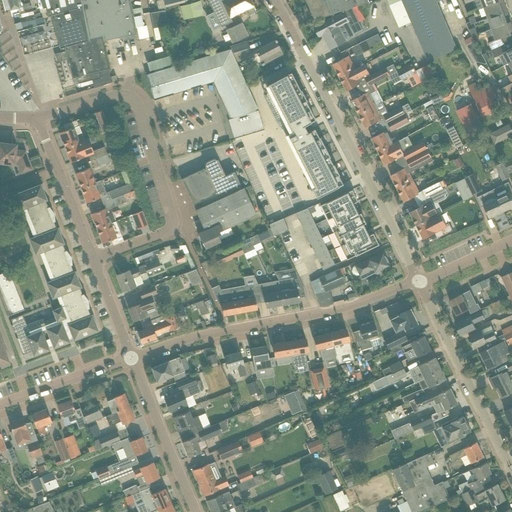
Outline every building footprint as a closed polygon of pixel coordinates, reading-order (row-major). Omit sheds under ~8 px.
[(43,8),(40,0),(6,0),(11,16),(12,16),(13,16),(43,8)] [(45,7),(47,16),(50,15),(59,48),(64,47),(88,40),(80,0),(40,0),(43,8),(45,7)] [(80,0),(88,40),(102,36),(102,41),(136,34),(135,24),(130,0),(80,0)] [(207,0),(221,27),(232,22),(229,17),(244,10),(247,16),(256,12),(249,0),(225,0),(222,2),(221,0),(207,0)] [(307,0),(315,20),(343,11),(352,8),(357,5),(358,5),(359,6),(370,2),(369,0),(307,0)] [(444,0),(401,0),(428,61),(457,48),(439,6),(446,4),(444,0)] [(203,14),(200,1),(194,3),(184,6),(179,7),(183,20),(203,14)] [(484,8),(488,18),(504,13),(503,10),(506,9),(503,1),(484,8)] [(357,5),(352,8),(359,22),(364,19),(357,5)] [(343,13),(315,28),(319,37),(323,35),(330,49),(336,46),(345,41),(353,37),(353,34),(362,29),(358,22),(359,22),(352,8),(343,11),(343,13)] [(150,13),(153,28),(168,25),(165,10),(150,13)] [(488,18),(492,29),(510,22),(507,14),(504,15),(504,13),(488,18)] [(20,22),(12,23),(14,32),(21,30),(20,22)] [(511,34),(511,32),(511,31),(511,26),(510,22),(492,29),(487,31),(486,31),(490,42),(488,43),(492,50),(504,45),(501,38),(511,34)] [(232,43),(247,36),(241,23),(226,30),(232,43)] [(81,78),(83,83),(91,80),(94,88),(111,83),(102,41),(102,36),(88,40),(64,47),(65,51),(60,52),(62,61),(67,60),(72,78),(75,77),(76,79),(81,78)] [(248,59),(258,56),(262,63),(261,63),(262,65),(265,64),(264,63),(282,54),(276,42),(277,41),(276,40),(256,51),(255,50),(250,51),(250,53),(246,54),(248,59)] [(367,40),(352,47),(357,56),(371,48),(367,40)] [(485,64),(487,63),(474,41),(467,46),(476,62),(485,64)] [(232,48),(235,58),(246,54),(250,53),(250,51),(247,43),(232,48)] [(504,54),(509,63),(511,61),(511,48),(507,51),(504,45),(492,50),(495,57),(504,54)] [(230,49),(146,74),(146,73),(145,73),(153,100),(212,82),(229,119),(227,119),(233,138),(264,129),(258,111),(230,49)] [(173,64),(170,55),(147,63),(149,71),(173,64)] [(333,64),(340,77),(352,71),(349,66),(352,64),(348,56),(333,64)] [(511,61),(509,63),(511,69),(511,74),(508,76),(511,83),(503,88),(506,93),(511,90),(511,61)] [(412,63),(389,75),(393,84),(416,73),(412,63)] [(362,83),(360,78),(369,73),(365,65),(352,71),(340,77),(346,91),(355,86),(362,83)] [(385,68),(366,78),(369,86),(389,76),(385,68)] [(267,84),(272,94),(277,103),(281,113),(286,122),(290,131),(291,131),(286,133),(290,140),(295,150),(299,159),(304,168),(309,177),(313,186),(310,187),(316,197),(342,184),(337,175),(338,174),(333,164),(332,164),(328,157),(329,156),(324,146),(319,136),(318,137),(313,128),(310,130),(307,123),(309,122),(314,119),(309,109),(305,101),(306,101),(301,90),(300,91),(296,82),(290,72),(267,84)] [(421,83),(418,75),(412,78),(415,86),(421,83)] [(471,105),(457,111),(464,126),(469,135),(483,128),(477,118),(482,115),(483,117),(497,110),(493,101),(491,99),(496,97),(490,85),(479,91),(475,83),(469,86),(477,103),(476,103),(472,106),(471,105)] [(352,101),(359,115),(371,108),(368,103),(371,101),(367,93),(361,97),(352,101)] [(408,104),(402,107),(405,114),(412,111),(408,104)] [(384,115),(388,123),(405,114),(402,107),(401,106),(384,115)] [(371,108),(359,115),(366,128),(375,123),(381,120),(377,113),(374,114),(371,108)] [(110,130),(102,110),(94,113),(102,133),(110,130)] [(405,114),(388,123),(392,130),(409,121),(405,114)] [(511,131),(509,124),(489,134),(495,144),(511,135),(511,131)] [(84,140),(78,126),(65,130),(59,133),(65,147),(78,142),(84,140)] [(453,126),(446,130),(456,148),(462,145),(453,126)] [(371,138),(378,152),(394,144),(387,130),(371,138)] [(78,142),(65,147),(71,162),(84,157),(88,155),(93,153),(92,151),(87,138),(84,140),(78,142)] [(398,152),(405,148),(401,140),(394,144),(378,152),(385,165),(401,157),(398,152)] [(407,160),(427,150),(426,147),(424,142),(403,153),(407,160)] [(4,143),(2,163),(14,165),(14,161),(17,161),(21,173),(32,169),(25,151),(16,150),(16,144),(4,143)] [(93,153),(88,155),(90,161),(107,154),(104,147),(92,151),(93,153)] [(430,155),(427,150),(407,160),(410,167),(421,161),(424,165),(433,161),(430,155)] [(107,154),(90,161),(93,168),(109,162),(107,154)] [(459,158),(454,161),(458,169),(463,166),(459,158)] [(181,179),(193,205),(200,202),(202,207),(233,193),(230,188),(239,184),(234,172),(225,176),(218,161),(213,159),(206,162),(205,166),(205,168),(181,179)] [(510,177),(503,162),(495,166),(502,181),(510,177)] [(75,173),(81,188),(94,183),(88,168),(75,173)] [(390,175),(397,189),(413,181),(406,168),(399,171),(390,175)] [(481,191),(473,173),(464,178),(473,195),(481,191)] [(81,188),(87,203),(107,195),(101,180),(94,183),(81,188)] [(413,181),(397,189),(404,202),(420,194),(413,181)] [(439,182),(422,190),(426,198),(444,189),(443,189),(447,187),(443,181),(440,182),(439,182)] [(511,189),(509,182),(492,190),(496,198),(503,212),(511,207),(511,197),(510,192),(511,191),(511,189)] [(127,185),(108,192),(111,199),(123,195),(124,194),(130,192),(127,185)] [(40,193),(37,186),(12,195),(18,211),(22,209),(33,237),(29,239),(35,254),(39,252),(51,281),(46,282),(52,298),(57,296),(61,307),(53,310),(55,318),(44,322),(43,319),(26,325),(22,315),(10,319),(12,324),(11,325),(14,334),(16,333),(17,338),(16,338),(22,355),(31,351),(33,356),(49,350),(48,347),(52,345),(53,348),(69,342),(68,339),(73,337),(73,340),(94,332),(91,324),(94,322),(91,315),(90,316),(87,308),(84,302),(85,302),(84,301),(81,295),(82,295),(79,287),(80,287),(77,279),(74,281),(72,274),(74,273),(75,273),(74,271),(73,272),(70,265),(69,265),(67,259),(68,258),(67,258),(64,252),(65,251),(62,244),(63,243),(60,236),(57,237),(54,230),(57,229),(57,230),(58,230),(57,228),(56,228),(53,221),(52,221),(50,215),(51,215),(50,214),(47,208),(48,208),(45,200),(46,200),(43,192),(40,193)] [(202,207),(195,210),(204,230),(197,233),(205,249),(214,245),(221,242),(218,235),(220,234),(219,231),(256,215),(243,188),(242,189),(233,193),(202,207)] [(319,205),(346,260),(378,245),(372,233),(369,234),(367,230),(366,231),(362,223),(361,223),(357,216),(358,215),(354,207),(356,206),(354,202),(357,201),(351,189),(319,205)] [(428,203),(410,213),(417,226),(428,220),(438,215),(432,204),(444,197),(446,194),(444,189),(426,198),(425,198),(428,203)] [(492,190),(477,197),(481,206),(484,204),(485,209),(490,218),(503,212),(496,198),(492,190)] [(111,199),(105,202),(107,209),(126,202),(123,195),(111,199)] [(463,201),(474,223),(482,219),(472,197),(463,201)] [(91,214),(97,229),(115,221),(112,211),(107,213),(105,208),(91,214)] [(295,213),(297,219),(310,214),(307,208),(295,213)] [(142,211),(132,214),(138,229),(140,229),(142,234),(150,231),(148,226),(142,211)] [(428,220),(417,226),(423,239),(441,230),(444,235),(452,230),(449,223),(446,225),(440,213),(438,215),(428,220)] [(297,219),(300,224),(312,219),(310,214),(297,219)] [(268,225),(271,230),(285,224),(283,218),(268,225)] [(300,224),(303,230),(315,225),(312,219),(300,224)] [(115,221),(97,229),(103,243),(111,240),(113,245),(118,243),(116,237),(121,235),(119,230),(115,221)] [(271,230),(273,235),(278,233),(278,234),(288,230),(285,224),(271,230)] [(303,230),(305,236),(318,230),(315,225),(303,230)] [(260,233),(257,235),(260,242),(273,236),(270,229),(260,233)] [(305,236),(308,241),(320,236),(318,230),(305,236)] [(257,235),(250,238),(251,241),(254,245),(260,242),(257,235)] [(308,241),(311,247),(323,241),(320,236),(308,241)] [(251,241),(240,246),(244,254),(255,249),(254,245),(251,241)] [(311,247),(314,252),(326,247),(323,241),(311,247)] [(314,252),(316,258),(328,252),(326,247),(314,252)] [(227,252),(215,257),(218,265),(231,259),(227,252)] [(316,258),(319,263),(331,258),(328,252),(316,258)] [(352,268),(351,271),(353,275),(356,276),(358,275),(360,279),(374,272),(375,274),(377,274),(380,273),(381,271),(380,269),(388,265),(387,264),(388,261),(386,258),(384,257),(382,253),(373,258),(356,266),(352,268)] [(319,263),(322,270),(334,264),(331,258),(319,263)] [(161,267),(158,260),(116,275),(122,291),(142,283),(139,276),(140,276),(139,275),(147,272),(151,270),(161,267)] [(196,269),(186,273),(192,285),(201,281),(196,269)] [(319,279),(325,292),(344,283),(338,270),(319,279)] [(0,289),(10,315),(10,316),(24,310),(24,309),(23,309),(9,271),(0,274),(0,289)] [(294,290),(292,278),(278,281),(279,286),(283,304),(291,303),(289,291),(294,290)] [(283,304),(279,286),(278,281),(270,282),(274,306),(283,304)] [(266,307),(274,306),(270,282),(257,285),(260,301),(265,300),(266,307)] [(483,290),(479,282),(469,287),(473,295),(483,290)] [(231,314),(227,291),(220,292),(218,285),(211,288),(218,304),(221,304),(223,315),(231,314)] [(260,301),(257,285),(244,287),(244,288),(248,311),(256,309),(255,302),(260,301)] [(148,316),(146,310),(155,306),(151,296),(157,294),(154,286),(148,288),(139,292),(142,299),(139,301),(140,304),(128,308),(133,322),(146,317),(148,316)] [(248,311),(244,288),(236,289),(240,312),(248,311)] [(240,312),(236,289),(227,291),(231,314),(240,312)] [(299,301),(297,292),(297,289),(294,290),(289,291),(291,303),(299,301)] [(462,294),(449,300),(457,316),(468,310),(471,314),(477,310),(478,311),(480,310),(478,305),(477,305),(470,291),(468,292),(462,295),(462,294)] [(196,303),(201,316),(208,313),(203,300),(196,303)] [(417,324),(410,309),(398,315),(397,314),(388,319),(396,334),(383,340),(388,349),(400,343),(399,343),(406,339),(402,331),(408,328),(417,324)] [(476,328),(473,323),(485,318),(481,311),(455,324),(461,336),(476,328)] [(141,324),(143,330),(137,332),(142,343),(156,338),(155,335),(168,330),(169,331),(178,327),(172,312),(141,324)] [(378,338),(376,334),(377,334),(373,321),(357,325),(359,330),(352,332),(361,350),(371,347),(369,341),(378,338)] [(511,325),(502,330),(504,335),(511,331),(511,325)] [(349,341),(348,339),(346,329),(338,331),(341,343),(349,341)] [(341,343),(338,331),(329,333),(333,345),(336,357),(352,352),(349,341),(341,343)] [(469,337),(474,349),(496,338),(493,331),(484,336),(481,331),(469,337)] [(333,345),(329,333),(321,335),(324,347),(333,345)] [(324,347),(321,335),(313,337),(316,347),(316,350),(319,349),(322,360),(327,359),(336,357),(333,345),(324,347)] [(0,366),(0,368),(10,365),(0,336),(0,366)] [(430,350),(423,336),(417,339),(415,336),(408,340),(410,343),(409,344),(406,339),(399,343),(400,343),(402,348),(408,360),(421,354),(430,350)] [(297,340),(299,353),(308,352),(306,339),(297,340)] [(289,342),(291,354),(299,353),(297,340),(289,342)] [(504,341),(480,353),(488,370),(503,362),(500,356),(508,353),(503,344),(505,343),(504,341)] [(281,343),(283,356),(291,354),(289,342),(281,343)] [(283,356),(281,343),(272,345),(275,357),(283,356)] [(266,346),(250,349),(252,358),(253,362),(254,369),(254,371),(270,368),(272,367),(271,358),(268,358),(268,356),(266,346)] [(228,370),(237,367),(240,376),(246,374),(239,352),(224,356),(228,370)] [(214,354),(207,357),(210,364),(217,362),(214,354)] [(184,357),(179,359),(184,370),(189,368),(184,357)] [(152,368),(157,381),(183,371),(178,358),(152,368)] [(421,372),(423,376),(439,368),(434,358),(411,369),(415,375),(421,372)] [(388,367),(381,370),(384,377),(385,377),(392,373),(403,368),(399,361),(388,367)] [(316,368),(310,370),(314,390),(321,388),(317,372),(316,368)] [(392,373),(385,377),(388,384),(406,375),(406,374),(403,368),(392,373)] [(418,381),(421,389),(422,390),(423,389),(444,379),(439,368),(423,376),(424,378),(418,381)] [(324,371),(317,372),(321,388),(328,387),(324,371)] [(489,379),(493,387),(496,386),(502,398),(511,392),(511,374),(509,376),(507,371),(489,379)] [(179,393),(164,399),(169,412),(187,405),(185,398),(200,392),(194,375),(175,383),(179,393)] [(404,403),(413,399),(425,394),(423,389),(422,390),(421,389),(401,397),(404,403)] [(425,394),(413,399),(419,411),(433,404),(440,401),(444,410),(457,404),(456,403),(457,401),(456,398),(454,397),(449,389),(439,394),(436,389),(427,393),(425,394)] [(286,393),(291,411),(298,410),(293,391),(286,393)] [(110,409),(112,414),(129,407),(124,394),(107,401),(110,409)] [(77,420),(70,400),(57,405),(64,426),(72,423),(72,422),(77,420)] [(81,411),(86,424),(102,418),(97,405),(81,411)] [(125,423),(134,420),(129,407),(112,414),(105,416),(107,421),(109,426),(114,424),(116,427),(125,423)] [(37,427),(39,435),(46,433),(43,425),(51,422),(47,409),(31,415),(36,428),(37,427)] [(202,429),(197,416),(192,418),(189,411),(173,418),(176,425),(175,425),(177,432),(189,427),(191,434),(192,433),(202,429)] [(429,411),(408,420),(410,424),(412,430),(420,427),(433,421),(430,415),(429,411)] [(469,430),(470,428),(468,424),(466,424),(466,423),(463,417),(463,416),(458,419),(457,417),(440,425),(446,436),(444,437),(448,444),(446,445),(466,436),(465,435),(464,433),(470,431),(469,430)] [(29,436),(22,418),(9,423),(12,432),(10,433),(14,443),(22,440),(23,443),(26,441),(32,458),(42,454),(35,434),(29,436)] [(424,435),(437,429),(433,422),(421,428),(424,435)] [(207,448),(203,440),(221,433),(218,423),(202,429),(192,433),(194,437),(182,442),(188,457),(200,452),(200,451),(207,448)] [(410,424),(397,430),(399,436),(412,430),(410,424)] [(96,425),(88,428),(92,438),(100,434),(96,425)] [(98,439),(101,448),(111,444),(120,440),(116,432),(98,439)] [(248,443),(260,440),(258,433),(247,436),(248,443)] [(122,447),(127,459),(147,450),(142,437),(131,441),(129,437),(120,441),(120,440),(111,444),(114,450),(122,447)] [(54,441),(61,461),(69,458),(62,438),(54,441)] [(320,439),(306,445),(310,453),(324,447),(320,439)] [(242,451),(238,441),(230,445),(230,444),(217,450),(221,460),(242,451)] [(466,447),(448,456),(451,462),(460,458),(464,466),(470,463),(474,461),(483,457),(475,442),(466,447)] [(78,455),(74,445),(67,448),(70,457),(78,455)] [(347,458),(344,450),(331,456),(335,463),(347,458)] [(391,469),(411,511),(420,511),(449,499),(445,490),(442,482),(434,485),(425,467),(433,463),(429,453),(401,465),(391,469)] [(134,471),(140,485),(136,487),(135,485),(123,490),(126,497),(138,492),(139,493),(149,488),(146,483),(159,478),(152,462),(143,466),(140,467),(140,469),(134,471)] [(472,479),(458,485),(461,493),(471,489),(484,483),(481,478),(490,474),(485,463),(476,467),(468,470),(472,479)] [(44,465),(37,467),(40,473),(46,470),(44,465)] [(227,485),(224,477),(215,481),(208,465),(193,471),(204,495),(218,489),(227,485)] [(110,475),(106,467),(95,472),(97,477),(98,480),(110,475)] [(280,467),(270,472),(273,480),(284,475),(280,467)] [(252,478),(249,471),(237,476),(240,483),(252,478)] [(337,489),(329,471),(317,476),(325,495),(337,489)] [(56,488),(49,473),(41,476),(47,491),(56,488)] [(349,474),(343,477),(346,483),(352,480),(349,474)] [(240,491),(255,485),(262,482),(259,475),(252,478),(240,483),(237,484),(240,491)] [(471,489),(461,493),(466,504),(476,499),(478,503),(488,498),(492,505),(495,503),(504,499),(496,484),(475,496),(473,492),(471,489)] [(145,511),(151,511),(171,504),(164,489),(151,494),(152,495),(145,498),(148,503),(145,505),(144,507),(145,511)] [(339,511),(349,506),(342,490),(331,494),(339,511)] [(206,501),(210,511),(219,511),(233,506),(227,492),(206,501)]
